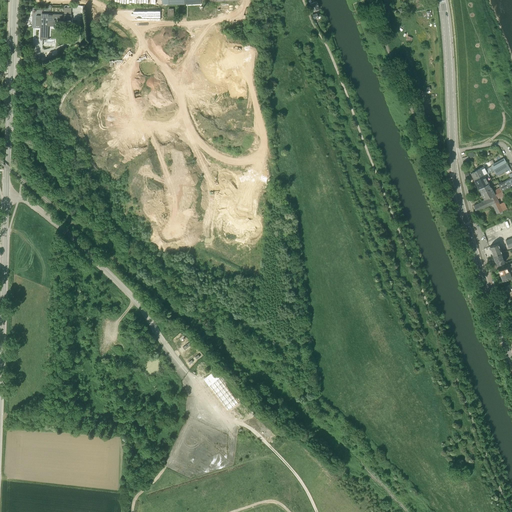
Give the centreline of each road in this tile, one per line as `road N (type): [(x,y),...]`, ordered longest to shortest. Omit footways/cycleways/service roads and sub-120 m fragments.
road 1 (track): [(302,0),(508,511)]
road 2 (unclassified): [(184,369),(92,251),(30,202),(6,195)]
road 3 (unclassified): [(458,197),(444,192),(367,0)]
road 4 (track): [(317,511),(284,461),(184,369)]
road 5 (tertiary): [(511,361),(458,197)]
road 6 (secondary): [(0,366),(6,195)]
road 7 (tertiary): [(453,152),(442,0)]
road 8 (secondary): [(6,195),(10,73)]
